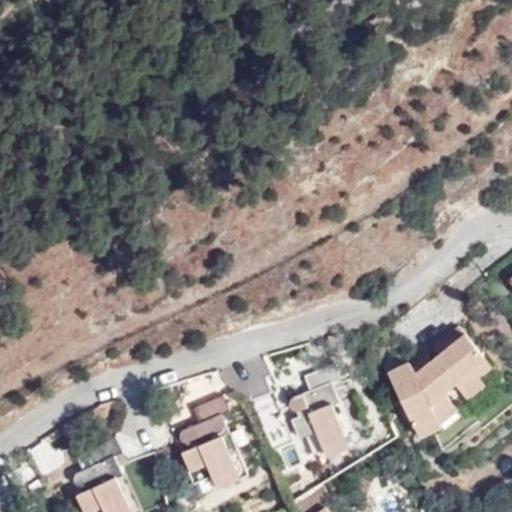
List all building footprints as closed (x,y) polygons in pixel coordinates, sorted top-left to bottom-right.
[(412,365),(401,370),(421,428),(426,437),(446,427),(444,424),(440,415),(456,402),(448,391),(459,383),(474,402),(491,388),(484,379),(476,370),(490,359),(465,329),(437,349),(443,356),(435,363),(420,374),(415,368),(412,365)] [(430,357),(415,368),(420,374),(435,363),(430,357)] [(476,370),(484,379),(496,369),(490,359),(476,370)] [(309,372),(313,386),(317,392),(309,395),(306,389),(294,393),(291,400),(294,406),(302,408),(303,413),(297,416),(302,433),(310,431),(320,427),(326,442),(348,431),(336,401),(343,397),(335,376),(343,373),(338,360),(309,372)] [(421,428),(401,370),(395,373),(421,428)] [(317,392),(313,386),(306,389),(309,395),(317,392)] [(199,405),(204,418),(207,423),(199,428),(197,422),(186,425),(183,430),(185,438),(193,439),(194,444),(186,448),(195,467),(211,461),(216,474),(239,464),(227,434),(233,431),(225,409),(234,406),(228,393),(199,405)] [(346,397),(343,397),(336,401),(348,431),(326,442),(320,427),(310,431),(320,456),(363,439),(346,397)] [(440,415),(444,424),(462,411),(456,402),(440,415)] [(207,423),(204,418),(197,422),(199,428),(207,423)] [(236,430),(233,431),(227,434),(239,464),(216,474),(211,461),(195,467),(193,468),(203,493),(255,470),(236,430)] [(92,446),(98,461),(101,466),(93,470),(91,464),(79,470),(77,477),(80,482),(86,483),(88,487),(82,490),(90,511),(108,503),(112,511),(115,511),(134,504),(121,474),(129,471),(119,451),(127,447),(121,434),(92,446)] [(101,466),(98,461),(91,464),(93,470),(101,466)] [(132,470),(129,471),(121,474),(134,504),(115,511),(112,511),(108,503),(90,511),(89,511),(146,511),(150,511),(132,470)] [(0,498),(0,511),(19,511),(16,507),(23,501),(13,488),(0,498)]
